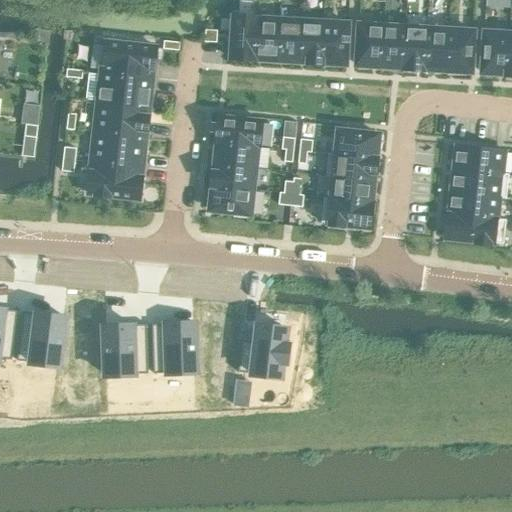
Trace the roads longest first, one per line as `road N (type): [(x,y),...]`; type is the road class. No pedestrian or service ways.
road 1 (residential): [(388,276),(404,127),(423,103),(511,111)]
road 2 (tertiary): [(172,252),(388,276)]
road 3 (residential): [(172,252),(194,42)]
road 4 (tertiary): [(0,238),(172,252)]
road 5 (tertiary): [(388,276),(511,292)]
